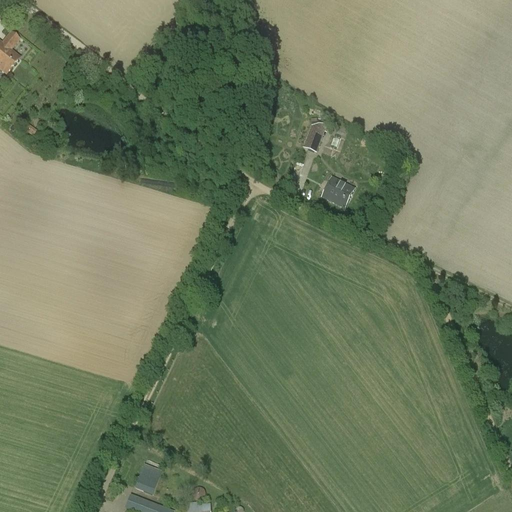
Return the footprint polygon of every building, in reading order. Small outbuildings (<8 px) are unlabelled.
[(10,53),(19,41),(10,34),(1,46),(0,44),(0,72),(6,78),(20,60),(10,53)] [(34,137),(38,131),(27,124),(23,130),(34,137)] [(327,135),(329,128),(326,127),(311,128),(303,150),(317,156),(325,134),(327,135)] [(345,211),(355,191),(332,179),(322,200),(345,211)] [(163,487),(157,485),(162,473),(144,467),(136,491),(153,498),(153,497),(174,505),(178,492),(163,486),(163,487)] [(170,511),(131,497),(125,510),(128,511),(170,511)]
